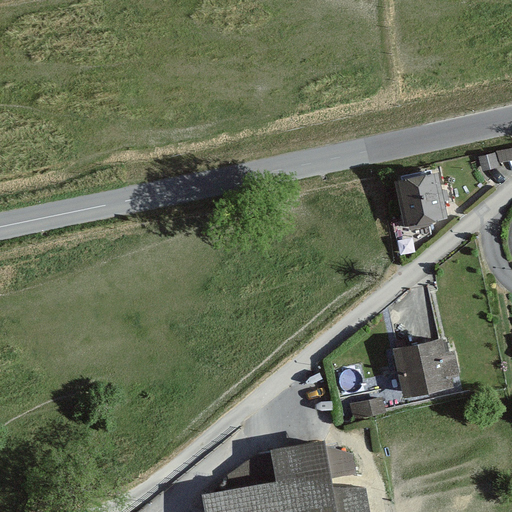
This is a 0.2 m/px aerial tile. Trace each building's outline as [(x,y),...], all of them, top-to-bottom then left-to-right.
[(511,147),(498,150),(500,161),(511,158),(511,147)] [(478,155),(482,170),(499,166),(496,151),(478,155)] [(395,178),(405,225),(449,216),(439,169),(395,178)] [(444,335),(393,345),(403,396),(452,386),(450,375),(460,373),(455,348),(447,350),(444,335)] [(353,419),(386,412),(382,396),(350,403),(353,419)] [(371,511),(367,486),(359,486),(353,453),(327,444),(326,436),(271,446),(277,478),(202,490),(206,511),(371,511)]
